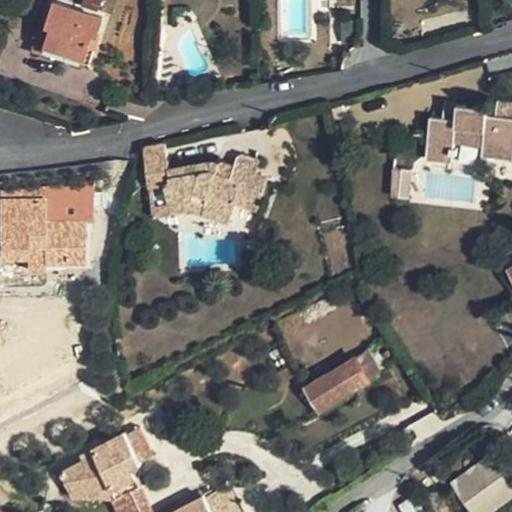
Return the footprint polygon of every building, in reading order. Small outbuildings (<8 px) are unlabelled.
[(55,1),(39,48),(62,56),(89,67),(105,19),(55,1)] [(62,56),(39,48),(35,60),(57,68),(62,56)] [(511,161),(511,110),(496,108),(495,115),(444,108),(441,123),(429,121),(423,163),(451,168),(454,145),(481,148),(480,158),(511,163),(511,161)] [(259,212),(268,176),(253,172),(256,162),(235,156),(232,168),(230,176),(216,172),(217,164),(207,161),(170,170),(167,147),(140,152),(148,188),(164,185),(170,207),(190,202),(206,207),(203,219),(232,226),(238,206),(259,212)] [(230,176),(232,168),(217,164),(216,172),(230,176)] [(409,203),(414,174),(393,171),(388,200),(409,203)] [(40,180),(0,179),(0,187),(39,188),(40,180)] [(0,197),(41,197),(41,220),(79,221),(87,221),(87,181),(40,180),(39,188),(0,187),(0,197)] [(79,260),(79,221),(41,220),(41,197),(0,197),(0,256),(24,256),(24,269),(41,270),(41,260),(79,260)] [(170,207),(171,217),(188,214),(203,219),(206,207),(190,202),(170,207)] [(511,260),(503,266),(511,282),(511,260)] [(322,410),(370,378),(369,376),(378,370),(369,355),(310,390),(322,410)] [(155,459),(140,431),(125,439),(139,466),(155,459)] [(125,439),(80,461),(83,467),(60,478),(70,500),(103,508),(113,503),(116,511),(210,511),(205,501),(182,511),(141,511),(136,502),(146,497),(134,473),(141,470),(139,466),(125,439)] [(511,450),(510,448),(501,453),(441,489),(456,511),(505,511),(511,508),(511,450)] [(205,501),(210,511),(238,511),(228,491),(205,501)] [(152,511),(146,497),(136,502),(141,511),(152,511)]
